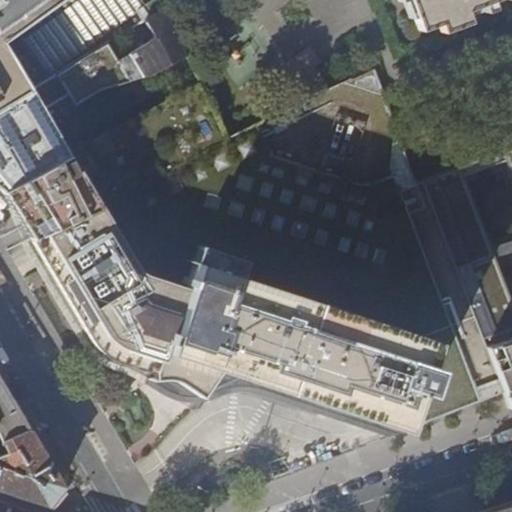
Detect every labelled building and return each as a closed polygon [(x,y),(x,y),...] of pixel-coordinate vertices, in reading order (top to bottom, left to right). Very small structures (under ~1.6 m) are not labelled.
[(0,0),(0,107),(107,43),(145,20),(164,8),(160,1),(143,9),(136,0),(0,0)] [(511,0),(407,0),(419,30),(438,23),(441,32),(468,23),(463,10),(490,0),(511,0)] [(164,8),(145,20),(155,37),(129,53),(143,76),(188,55),(166,8),(164,8)] [(107,43),(0,107),(0,190),(67,154),(48,120),(100,90),(130,81),(107,43)] [(0,190),(14,214),(29,239),(34,248),(89,341),(94,347),(102,354),(114,359),(146,372),(147,379),(163,377),(169,379),(178,383),(195,394),(216,370),(246,379),(273,388),(291,394),(362,418),(403,431),(458,410),(501,393),(423,182),(413,185),(372,69),(226,141),(200,83),(67,154),(0,190)] [(511,148),(423,182),(501,393),(508,410),(511,408),(511,148)] [(0,439),(26,428),(24,425),(22,422),(21,420),(0,384),(0,439)] [(43,457),(26,428),(0,439),(0,445),(4,453),(0,454),(0,490),(45,505),(60,486),(43,457)]
